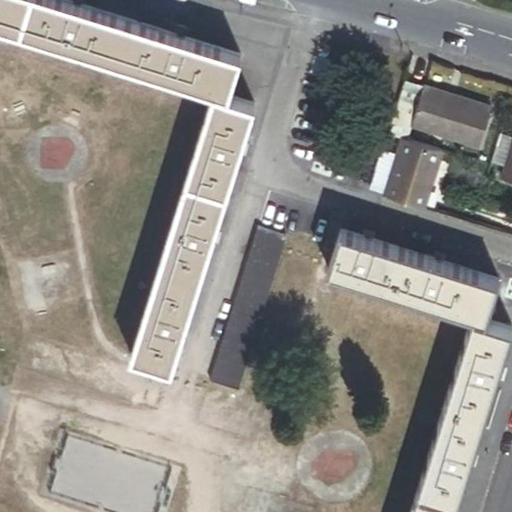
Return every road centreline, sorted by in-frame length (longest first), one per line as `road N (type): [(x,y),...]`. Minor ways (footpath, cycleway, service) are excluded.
road 1 (residential): [(511,52),(311,0)]
road 2 (unknown): [(263,176),(200,372)]
